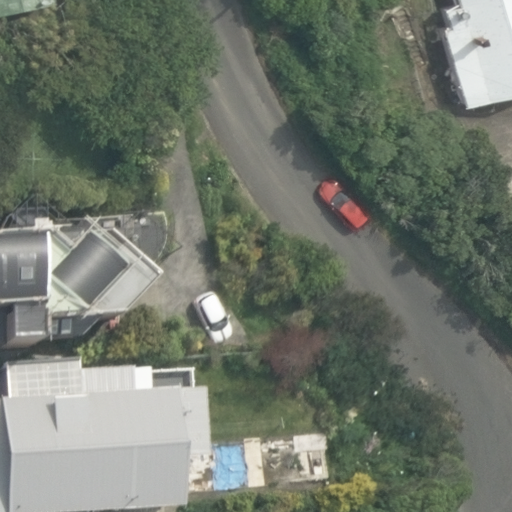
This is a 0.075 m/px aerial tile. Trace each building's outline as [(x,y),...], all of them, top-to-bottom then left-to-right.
[(0,0),(0,10),(38,0),(0,0)] [(438,25),(462,105),(511,90),(511,0),(452,0),(453,2),(439,6),(444,23),(438,25)] [(0,350),(24,350),(24,345),(68,344),(80,325),(108,324),(153,252),(152,223),(44,228),(44,236),(0,238),(0,350)] [(511,357),(511,315),(482,277),(439,310),(489,375),(511,357)] [(0,402),(0,511),(163,511),(168,511),(166,463),(190,462),(188,396),(137,398),(136,374),(71,376),(70,361),(0,363),(0,393),(0,403),(0,402)] [(260,451),(263,488),(328,483),(326,447),(260,451)]
